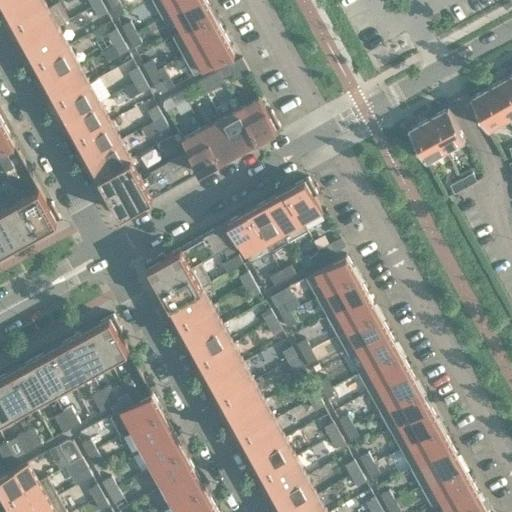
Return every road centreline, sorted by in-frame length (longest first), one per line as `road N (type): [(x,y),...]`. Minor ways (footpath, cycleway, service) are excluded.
road 1 (residential): [(327,130),(511,473)]
road 2 (residential): [(249,511),(108,256)]
road 3 (tertiary): [(327,130),(108,256)]
road 4 (residential): [(108,256),(0,56)]
road 5 (residential): [(438,69),(496,164),(511,209)]
road 6 (residential): [(256,0),(327,130)]
road 7 (tertiary): [(438,69),(327,130)]
road 8 (tertiary): [(0,315),(108,256)]
